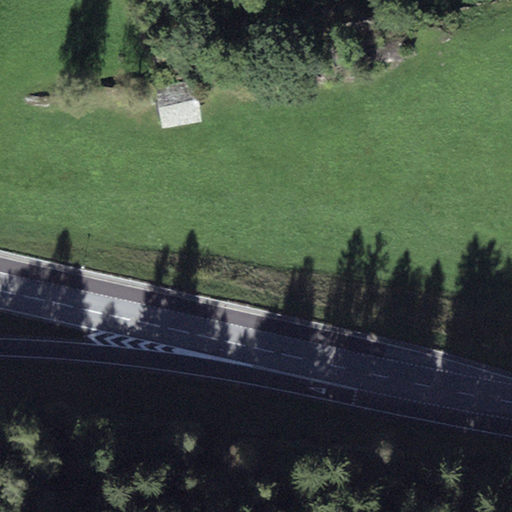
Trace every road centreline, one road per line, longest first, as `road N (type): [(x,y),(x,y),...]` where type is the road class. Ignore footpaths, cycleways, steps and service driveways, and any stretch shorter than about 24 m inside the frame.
road 1 (primary): [(0,346),(188,364),(353,398),(438,389)]
road 2 (primary): [(149,324),(438,389)]
road 3 (primary): [(149,324),(97,290),(0,265)]
road 4 (primary): [(0,292),(149,324)]
